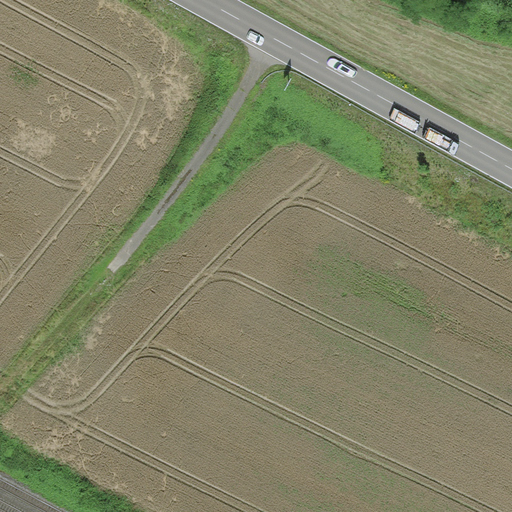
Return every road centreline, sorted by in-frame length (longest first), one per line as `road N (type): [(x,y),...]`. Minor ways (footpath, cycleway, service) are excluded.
road 1 (primary): [(511,171),(196,0)]
road 2 (track): [(273,42),(111,267)]
